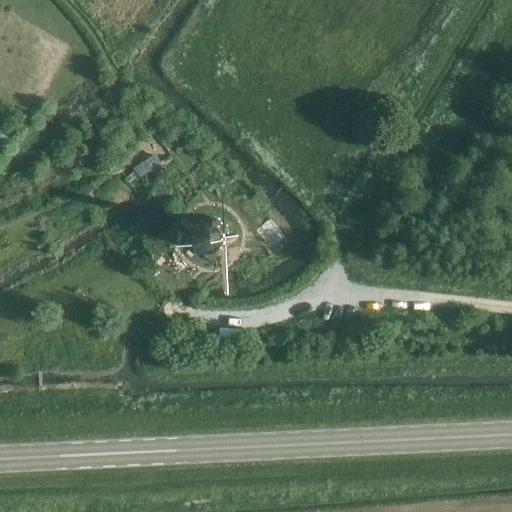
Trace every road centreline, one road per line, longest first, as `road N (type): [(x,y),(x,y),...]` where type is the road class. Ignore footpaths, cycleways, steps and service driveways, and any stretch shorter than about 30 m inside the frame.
road 1 (primary): [(511,435),(0,459)]
road 2 (unclassified): [(511,307),(344,294),(258,317),(197,317)]
